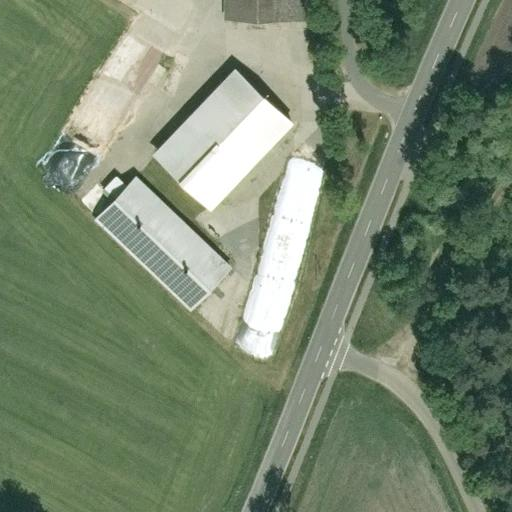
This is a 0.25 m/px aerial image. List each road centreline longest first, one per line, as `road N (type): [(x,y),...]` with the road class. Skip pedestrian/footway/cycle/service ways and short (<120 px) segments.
road 1 (tertiary): [(315,350),(464,0)]
road 2 (unclassified): [(478,511),(450,449),(405,386),(315,350)]
road 3 (tertiary): [(258,511),(315,350)]
